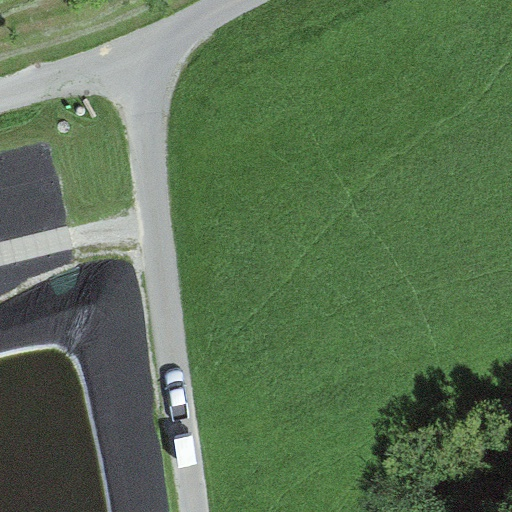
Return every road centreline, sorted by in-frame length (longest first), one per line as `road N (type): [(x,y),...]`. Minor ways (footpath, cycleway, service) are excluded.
road 1 (track): [(197,511),(135,61)]
road 2 (track): [(135,61),(0,100)]
road 3 (track): [(255,0),(135,61)]
